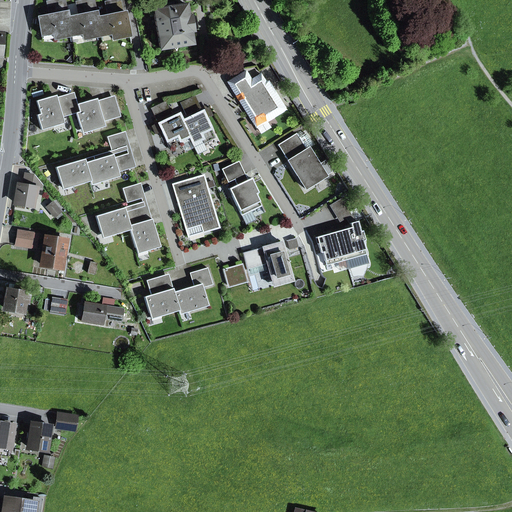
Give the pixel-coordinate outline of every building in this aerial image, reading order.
[(54,39),(71,36),(67,17),(64,0),(57,0),(51,1),(53,14),(48,15),(38,17),(40,30),(41,30),(52,28),(53,33),(54,39)] [(78,15),(67,17),(71,36),(72,36),(71,30),(81,28),(82,34),(83,39),(100,36),(97,17),(93,0),(88,0),(80,2),(82,14),(78,15)] [(112,40),(129,36),(122,0),(118,0),(109,2),(111,15),(107,15),(97,17),(100,36),(101,36),(100,31),(110,29),(111,34),(112,40)] [(198,29),(195,16),(187,16),(185,4),(173,6),(165,7),(153,9),(159,49),(192,44),(190,32),(198,29)] [(262,115),(267,121),(286,109),(268,81),(266,83),(260,74),(251,80),(245,71),(229,81),(246,108),(244,109),(252,121),(262,115)] [(229,81),(227,82),(244,109),(246,108),(229,81)] [(62,117),(76,113),(73,105),(71,97),(57,101),(56,98),(56,95),(36,101),(40,114),(36,115),(41,130),(64,123),(62,117)] [(97,101),(98,105),(115,99),(114,96),(97,101)] [(180,103),(186,115),(200,108),(195,96),(180,103)] [(73,105),(76,113),(82,133),(104,127),(103,122),(120,117),(115,99),(98,105),(97,101),(96,98),(73,105)] [(156,121),(171,114),(165,101),(150,108),(156,121)] [(208,117),(205,110),(181,121),(192,143),(201,139),(204,144),(215,138),(205,118),(208,117)] [(192,143),(181,121),(178,114),(155,125),(158,132),(161,131),(171,151),(182,145),(180,141),(188,137),(192,144),(192,143)] [(260,135),(271,128),(267,121),(262,115),(252,121),(260,135)] [(132,168),(135,167),(125,132),(121,133),(125,147),(111,151),(84,159),(85,163),(112,154),(126,150),(127,154),(132,168)] [(125,147),(121,133),(107,137),(111,151),(125,147)] [(314,181),(315,183),(325,176),(308,148),(306,149),(296,133),(277,145),(301,183),(309,178),(312,182),(314,181)] [(85,163),(91,181),(89,181),(90,185),(119,176),(118,172),(132,168),(127,154),(114,158),(112,154),(85,163)] [(72,187),(89,181),(91,181),(85,163),(84,159),(55,168),(62,190),(72,187)] [(255,194),(258,193),(254,185),(251,178),(244,181),(242,176),(243,175),(237,162),(221,169),(228,183),(234,180),(236,185),(228,189),(241,216),(261,206),(255,194)] [(32,205),(34,193),(37,193),(37,189),(40,190),(41,185),(34,176),(25,174),(23,187),(18,186),(15,203),(32,205)] [(218,225),(203,175),(187,180),(191,193),(176,198),(188,237),(206,232),(205,228),(217,225),(218,225)] [(301,183),(305,189),(315,183),(314,181),(312,182),(309,178),(301,183)] [(187,180),(172,185),(176,198),(191,193),(187,180)] [(147,220),(151,219),(140,183),(137,184),(141,199),(142,202),(124,207),(125,211),(143,206),(147,220)] [(141,199),(137,184),(122,189),(126,203),(141,199)] [(52,202),(50,205),(47,207),(51,212),(57,208),(52,202)] [(125,211),(124,212),(129,230),(137,254),(159,247),(151,219),(147,220),(143,206),(125,211)] [(256,220),(254,217),(264,212),(261,206),(241,216),(246,225),(256,220)] [(102,238),(129,230),(124,212),(125,211),(124,207),(95,216),(102,238)] [(57,208),(51,212),(55,217),(60,212),(57,208)] [(345,229),(338,231),(346,260),(366,254),(362,241),(364,240),(362,231),(359,231),(357,221),(349,223),(350,224),(350,227),(345,229)] [(18,231),(15,245),(30,248),(32,233),(18,231)] [(47,231),(42,265),(59,268),(63,248),(66,248),(67,241),(56,240),(57,233),(47,231)] [(326,266),(346,260),(338,231),(330,233),(325,235),(315,237),(320,253),(322,252),(326,266)] [(287,241),(289,250),(298,247),(295,238),(287,241)] [(273,286),(292,281),(281,242),(242,253),(247,270),(266,264),(273,286)] [(90,262),(88,273),(94,275),(97,263),(90,262)] [(242,264),(222,269),(227,285),(243,280),(241,270),(244,270),(242,264)] [(173,292),(179,311),(178,311),(179,315),(207,306),(202,288),(212,285),(207,268),(193,272),(197,285),(193,286),(173,292)] [(228,288),(247,282),(244,270),(241,270),(243,280),(227,285),(228,288)] [(168,290),(172,289),(168,274),(164,275),(168,290)] [(150,319),(178,311),(179,311),(173,292),(172,289),(168,290),(164,275),(146,281),(150,295),(144,297),(150,319)] [(22,311),(24,302),(27,303),(29,294),(7,291),(4,308),(22,311)] [(52,298),(50,311),(65,314),(67,300),(52,298)] [(102,324),(103,319),(121,322),(123,309),(113,308),(115,300),(103,298),(102,306),(84,303),(83,306),(79,305),(78,312),(82,313),(81,320),(102,324)] [(58,414),(56,428),(74,430),(76,417),(58,414)] [(0,454),(7,456),(8,447),(9,448),(12,426),(0,424),(0,454)] [(32,424),(28,447),(45,450),(49,426),(32,424)] [(44,459),(42,466),(52,468),(53,461),(44,459)] [(39,511),(42,499),(33,498),(32,503),(6,499),(5,502),(3,511),(39,511)]
